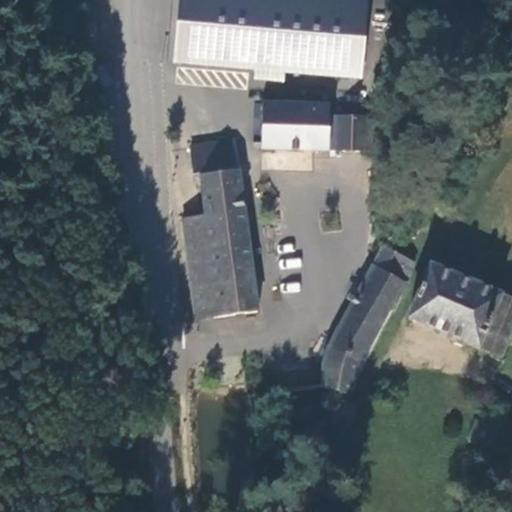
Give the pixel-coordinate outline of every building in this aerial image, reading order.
[(181,88),(358,93),(361,20),(184,15),(181,88)] [(377,152),(378,123),(364,123),(365,120),(360,121),(361,118),(361,115),(361,111),(359,109),(356,107),(350,105),(346,106),(341,109),(340,113),(339,116),(340,118),(336,118),(334,153),(364,155),(365,152),(377,152)] [(326,153),(326,119),(327,108),(263,106),(262,151),(326,153)] [(234,143),(190,149),(194,181),(200,180),(205,217),(181,220),(196,322),(258,314),(234,143)] [(406,285),(415,266),(383,251),(374,267),(406,285)] [(406,285),(374,267),(331,349),(363,366),(389,314),(392,315),(406,285)] [(502,360),(503,355),(511,333),(511,302),(429,268),(407,321),(502,360)] [(356,381),(363,366),(331,349),(323,368),(325,369),(323,391),(351,396),(356,381)] [(489,452),(497,432),(476,423),(468,443),(489,452)]
